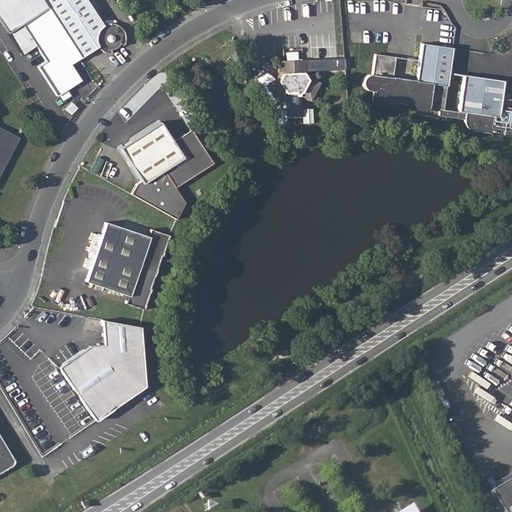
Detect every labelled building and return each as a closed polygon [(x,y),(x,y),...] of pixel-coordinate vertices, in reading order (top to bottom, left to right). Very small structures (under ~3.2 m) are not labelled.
[(0,0),(0,23),(22,56),(36,47),(44,59),(36,65),(56,95),(79,79),(69,64),(78,58),(39,0),(0,0)] [(39,0),(78,58),(96,47),(98,48),(101,51),(104,52),(108,53),(111,53),(111,49),(114,48),(117,46),(119,44),(123,45),(124,44),(125,42),(125,40),(125,36),(124,33),(123,31),(121,28),(118,25),(117,24),(114,23),(112,22),(109,23),(105,23),(102,24),(86,0),(39,0)] [(372,91),(371,100),(396,104),(396,102),(403,103),(403,105),(428,108),(428,106),(438,108),(437,114),(442,115),(462,118),(463,122),(465,125),(467,127),(469,129),(473,130),(490,132),(511,135),(511,99),(511,107),(499,105),(500,97),(503,80),(449,73),(452,47),(421,42),(420,42),(417,60),(414,80),(392,77),(395,57),(395,56),(374,53),(371,73),(370,73),(367,75),(364,77),(363,81),(362,82),(363,85),(363,86),(366,89),(367,90),(369,91),(372,91)] [(274,78),(264,84),(276,102),(285,97),(286,117),(302,116),(301,96),(310,100),(319,82),(308,77),(305,71),(304,59),(276,60),(277,72),(281,73),(276,80),(274,78)] [(159,121),(123,145),(119,147),(141,180),(136,183),(130,193),(156,208),(175,218),(184,202),(174,187),(212,162),(195,135),(192,137),(187,136),(185,133),(172,141),(159,121)] [(0,172),(19,137),(0,127),(0,172)] [(126,295),(124,302),(142,308),(150,287),(148,287),(160,255),(161,255),(168,234),(149,228),(147,235),(104,221),(84,280),(126,295)] [(57,366),(95,420),(144,386),(139,326),(101,319),(102,344),(88,345),(57,366)] [(0,470),(12,463),(13,458),(0,436),(0,470)] [(511,511),(511,477),(489,492),(500,511),(511,511)]
